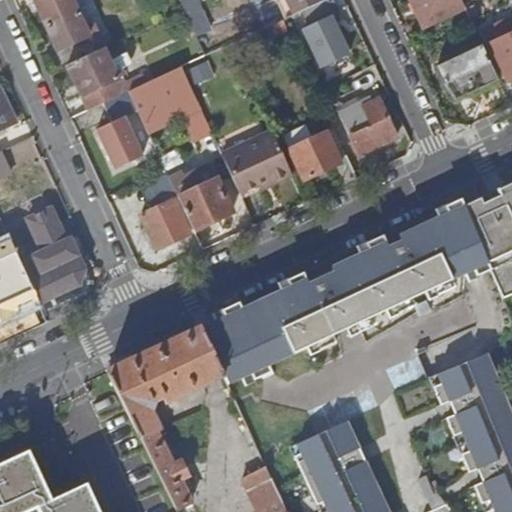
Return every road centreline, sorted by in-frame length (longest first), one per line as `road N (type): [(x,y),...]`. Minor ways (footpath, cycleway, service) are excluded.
road 1 (residential): [(0,13),(138,320)]
road 2 (residential): [(441,174),(138,320)]
road 3 (residential): [(441,174),(363,0)]
road 4 (residential): [(138,320),(0,386)]
